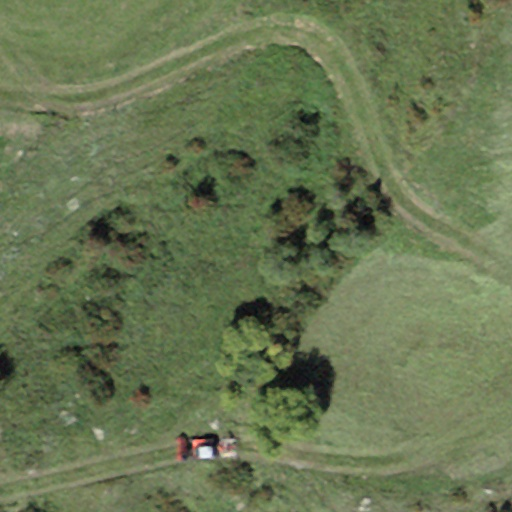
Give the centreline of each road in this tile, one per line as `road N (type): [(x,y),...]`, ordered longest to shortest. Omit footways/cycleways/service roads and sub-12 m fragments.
road 1 (track): [(511,304),(500,263),(391,203),(334,48),(302,27),(246,38),(152,82),(54,105),(0,105)]
road 2 (track): [(0,490),(187,448),(261,446),(360,467),(496,419),(511,380)]
